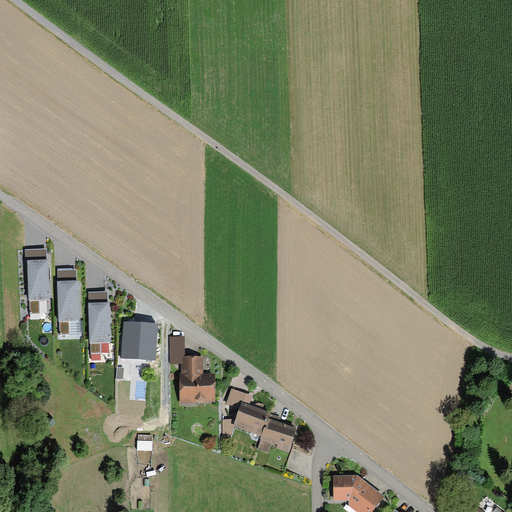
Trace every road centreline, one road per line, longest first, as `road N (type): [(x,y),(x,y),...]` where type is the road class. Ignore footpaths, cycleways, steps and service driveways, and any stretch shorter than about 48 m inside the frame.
road 1 (track): [(18,0),(481,346),(511,358)]
road 2 (residential): [(332,434),(0,195)]
road 3 (residential): [(429,511),(332,434)]
